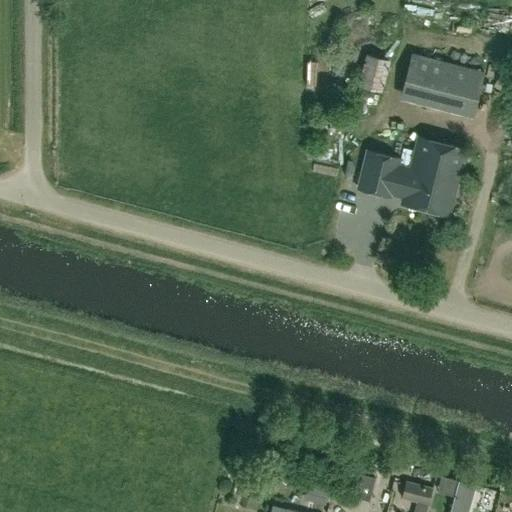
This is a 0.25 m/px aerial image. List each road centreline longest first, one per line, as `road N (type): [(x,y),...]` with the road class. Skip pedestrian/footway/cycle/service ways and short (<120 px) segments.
road 1 (unclassified): [(511,325),(34,196)]
road 2 (unclassified): [(34,196),(33,0)]
